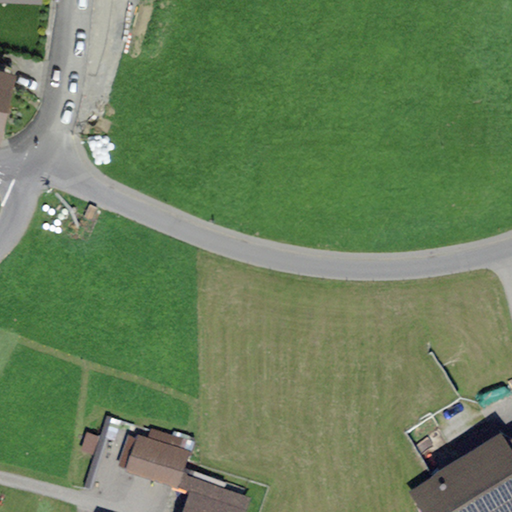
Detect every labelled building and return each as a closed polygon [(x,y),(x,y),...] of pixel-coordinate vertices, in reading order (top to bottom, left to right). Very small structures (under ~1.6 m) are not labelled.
[(50,0),(1,0),(0,6),(0,40),(42,49),(50,0)] [(12,84),(0,81),(0,130),(1,131),(12,84)] [(439,413),(406,432),(432,476),(465,457),(439,413)] [(134,474),(200,498),(203,490),(183,482),(191,462),(145,445),(134,474)] [(511,511),(511,454),(509,456),(426,504),(431,511),(511,511)] [(242,511),(245,507),(203,490),(200,498),(195,511),(242,511)]
